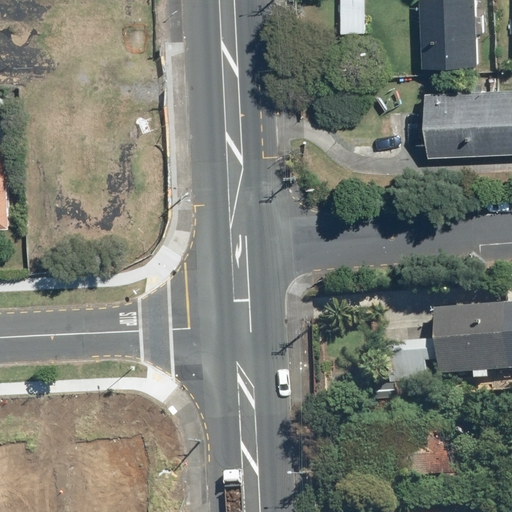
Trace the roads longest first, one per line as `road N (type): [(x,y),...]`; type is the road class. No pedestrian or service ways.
road 1 (secondary): [(246,326),(231,0)]
road 2 (residential): [(246,326),(0,339)]
road 3 (secondary): [(255,511),(246,326)]
